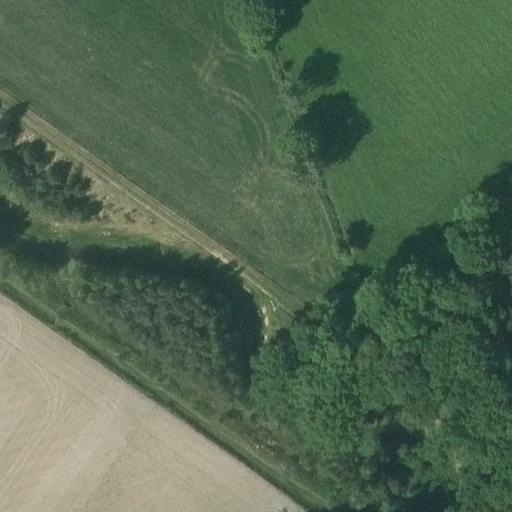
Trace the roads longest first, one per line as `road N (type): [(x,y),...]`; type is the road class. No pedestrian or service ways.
road 1 (track): [(0,110),(438,423),(472,511)]
road 2 (track): [(330,511),(0,283)]
